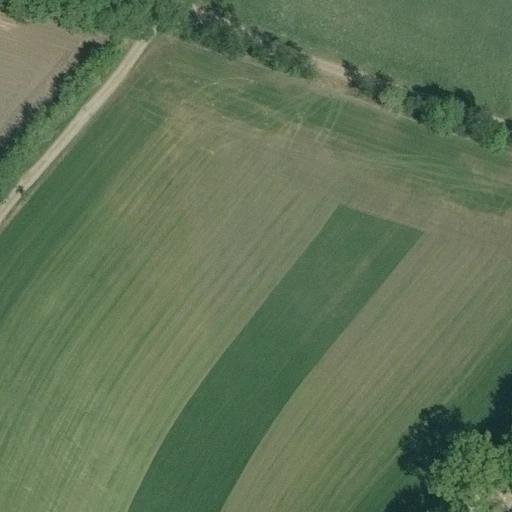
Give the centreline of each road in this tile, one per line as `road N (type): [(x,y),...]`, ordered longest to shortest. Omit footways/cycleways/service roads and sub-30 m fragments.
road 1 (track): [(168,6),(511,130)]
road 2 (track): [(0,227),(168,6)]
